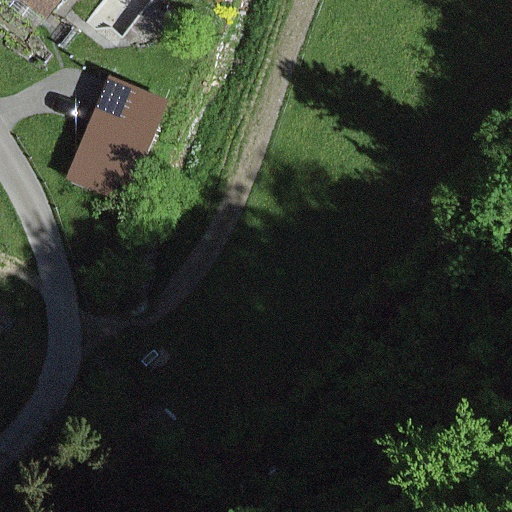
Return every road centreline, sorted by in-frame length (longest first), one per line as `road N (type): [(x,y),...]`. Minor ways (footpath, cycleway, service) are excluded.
road 1 (track): [(70,336),(136,326),(207,273),(310,0)]
road 2 (track): [(0,461),(38,417),(70,336),(54,256),(0,152)]
